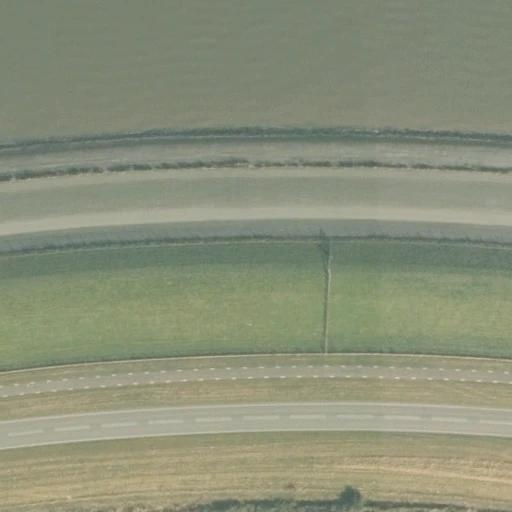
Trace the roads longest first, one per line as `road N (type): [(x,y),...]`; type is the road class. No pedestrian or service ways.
road 1 (unclassified): [(0,393),(227,374),(511,384)]
road 2 (trunk): [(511,421),(293,415),(0,435)]
